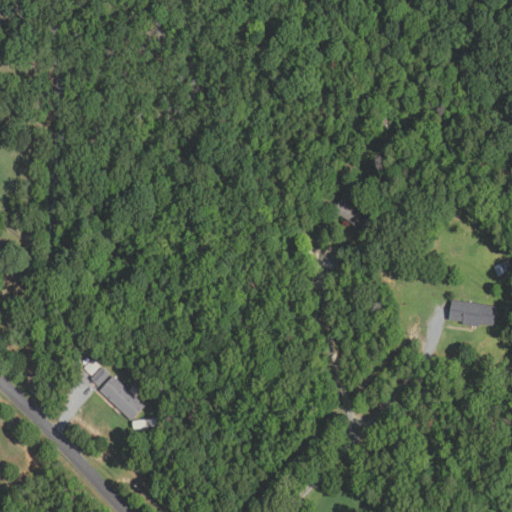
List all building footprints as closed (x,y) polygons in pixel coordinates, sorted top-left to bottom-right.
[(367,233),(335,212),(345,196),(377,216),(367,233)] [(511,271),(499,278),(495,267),(509,261),(511,267),(511,271)] [(481,328),(464,326),(464,323),(450,321),(453,301),(499,308),(496,327),(481,325),(481,328)] [(102,366),(93,375),(85,367),(94,358),(102,366)] [(101,386),(93,379),(104,367),(112,375),(101,386)] [(148,407),(135,421),(102,391),(115,377),(148,407)]
